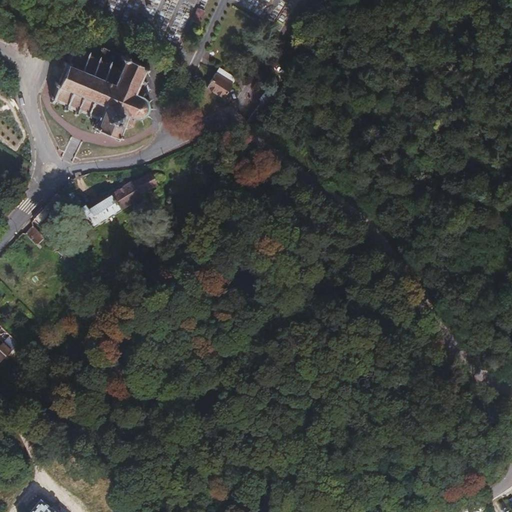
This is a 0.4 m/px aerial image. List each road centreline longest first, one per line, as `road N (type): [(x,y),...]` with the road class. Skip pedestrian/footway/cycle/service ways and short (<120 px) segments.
road 1 (residential): [(511,390),(458,350),(390,254),(227,111),(163,151)]
road 2 (unclassified): [(163,151),(163,69),(156,59),(79,34),(31,69)]
